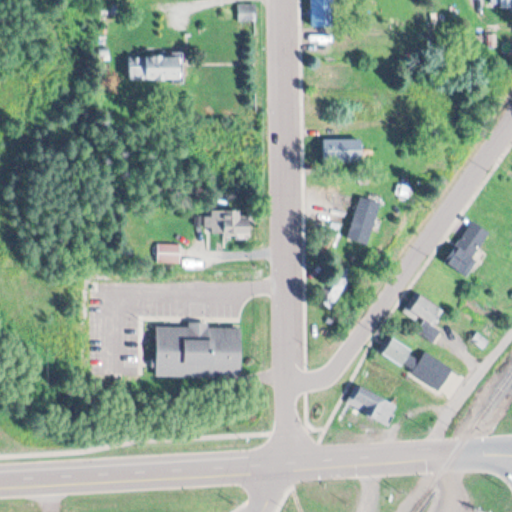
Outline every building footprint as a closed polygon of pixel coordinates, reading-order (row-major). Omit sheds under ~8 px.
[(335,25),(334,0),(312,0),(312,25),(335,25)] [(317,53),(359,53),(359,33),(317,33),(317,53)] [(184,80),(184,55),(145,54),(145,68),(130,68),(130,79),(184,80)] [(317,88),(360,87),(359,64),(316,65),(317,88)] [(324,139),(324,163),(363,163),(363,139),(324,139)] [(347,239),(368,245),(381,204),(361,197),(347,239)] [(242,210),(209,210),(209,235),(252,235),(252,215),(242,215),(242,210)] [(491,233),(470,222),(447,265),(468,276),(491,233)] [(180,244),(158,244),(158,263),(180,263),(180,244)] [(347,291),(340,283),(328,293),(326,291),(319,297),(329,307),(347,291)] [(411,311),(426,320),(418,334),(433,343),(441,331),(432,326),(443,309),(421,295),(411,311)] [(154,373),(240,374),(240,326),(155,325),(154,373)] [(452,372),(395,336),(383,355),(440,390),(452,372)] [(349,400),(381,416),(389,401),(356,384),(349,400)]
